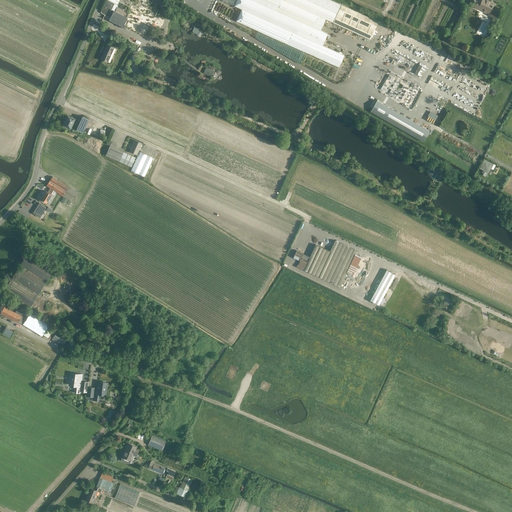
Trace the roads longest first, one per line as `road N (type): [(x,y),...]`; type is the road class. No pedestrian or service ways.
road 1 (track): [(475,511),(142,376)]
road 2 (unclassified): [(0,222),(29,187),(43,133),(101,0)]
road 3 (track): [(296,138),(130,67),(169,16)]
road 4 (unclassified): [(142,376),(82,360),(0,319)]
road 5 (track): [(511,320),(395,264)]
